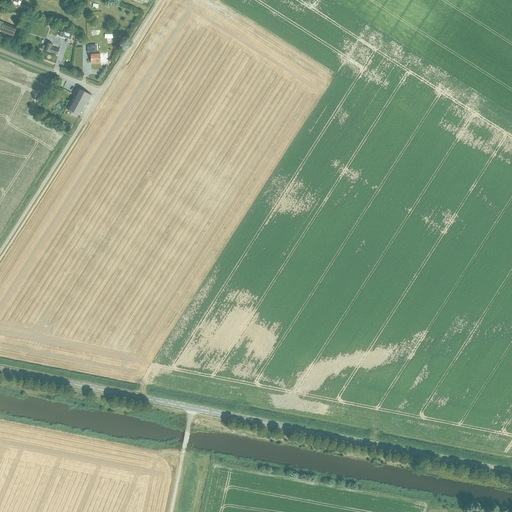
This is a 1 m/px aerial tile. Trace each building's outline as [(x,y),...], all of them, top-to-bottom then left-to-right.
[(8,8),(7,12),(20,17),(22,14),(8,8)] [(0,31),(13,36),(17,28),(3,23),(0,31)] [(42,50),(58,55),(59,50),(52,48),(53,45),(47,43),(46,46),(43,45),(42,50)] [(96,46),(88,46),(88,53),(91,53),(91,63),(101,62),(104,62),(103,55),(100,55),(100,54),(96,54),(96,46)] [(78,87),(67,108),(81,116),(92,95),(78,87)]
